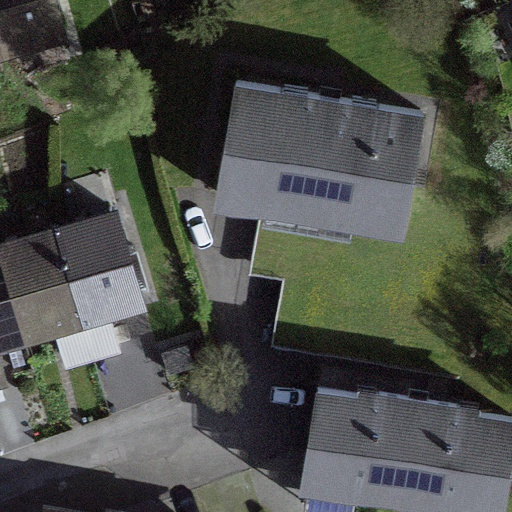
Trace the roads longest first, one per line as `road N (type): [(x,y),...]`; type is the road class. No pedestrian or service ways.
road 1 (unknown): [(188,431),(256,408),(270,357),(252,241)]
road 2 (residential): [(0,493),(188,431)]
